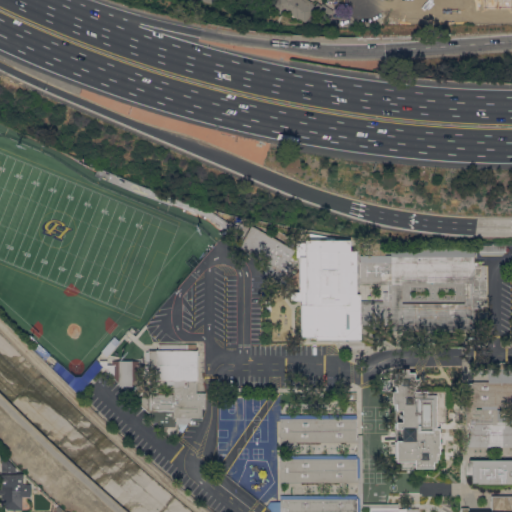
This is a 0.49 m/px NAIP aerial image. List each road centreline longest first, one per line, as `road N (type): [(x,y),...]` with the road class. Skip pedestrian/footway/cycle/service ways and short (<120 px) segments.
road 1 (motorway): [(0,34),(239,115),(338,133),(511,146)]
road 2 (motorway): [(511,108),(279,82),(195,61),(28,0)]
road 3 (motorway): [(0,65),(354,207)]
road 4 (motorway): [(382,51),(245,40),(85,0)]
road 5 (motorway): [(354,207),(511,226)]
road 6 (motorway): [(511,40),(382,51)]
